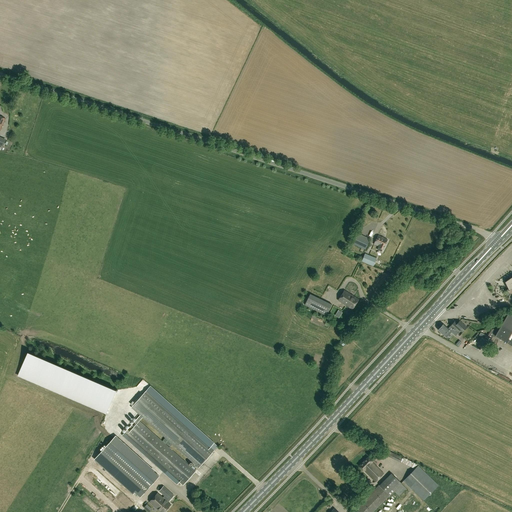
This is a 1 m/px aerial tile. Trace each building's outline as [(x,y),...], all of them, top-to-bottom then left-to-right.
[(371,239),(365,236),(358,233),(353,244),(366,250),(371,239)] [(388,239),(384,238),(378,235),(374,244),(379,246),(378,247),(379,247),(378,249),(381,251),(382,249),(383,249),(388,239)] [(362,262),(374,267),(376,259),(365,255),(362,262)] [(338,300),(353,309),(359,300),(344,291),(338,300)] [(332,305),(310,294),(305,305),(326,315),(332,305)] [(511,315),(508,313),(499,328),(497,327),(493,336),(500,340),(500,339),(511,345),(511,315)] [(455,322),(451,326),(457,333),(460,330),(462,332),(467,327),(463,324),(460,327),(455,322)] [(458,333),(457,333),(451,326),(448,329),(443,324),(438,330),(444,336),(445,335),(447,338),(452,332),(456,336),(458,333)] [(482,337),(478,344),(485,348),(489,341),(491,342),(492,340),(486,336),(484,338),(482,337)] [(115,390),(27,353),(17,376),(105,413),(115,390)] [(151,386),(132,408),(199,468),(215,451),(211,448),(215,443),(151,386)] [(138,419),(122,436),(177,485),(180,482),(183,486),(196,472),(138,419)] [(150,468),(149,469),(114,438),(96,457),(124,482),(141,497),(159,476),(150,468)] [(385,455),(414,468),(418,465),(387,450),(385,455)] [(364,470),(375,482),(383,474),(372,462),(368,457),(359,466),(364,471),(364,470)] [(404,481),(424,501),(438,486),(418,466),(404,481)] [(392,474),(357,509),(360,511),(373,511),(394,491),(399,496),(406,489),(392,474)] [(165,496),(163,498),(158,493),(149,502),(158,509),(160,511),(164,511),(171,505),(168,502),(174,496),(164,486),(159,491),(165,496)] [(389,501),(394,505),(399,500),(394,495),(389,501)] [(428,503),(432,508),(437,504),(433,499),(428,503)]
